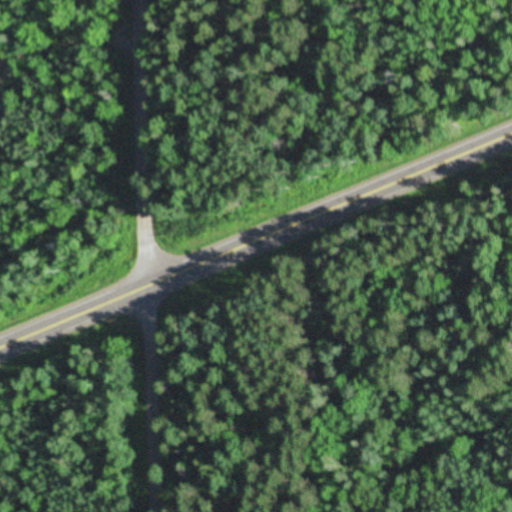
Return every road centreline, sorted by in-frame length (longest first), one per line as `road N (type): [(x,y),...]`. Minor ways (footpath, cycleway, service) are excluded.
road 1 (primary): [(0,352),(511,138)]
road 2 (residential): [(137,0),(145,294)]
road 3 (residential): [(145,294),(148,511)]
